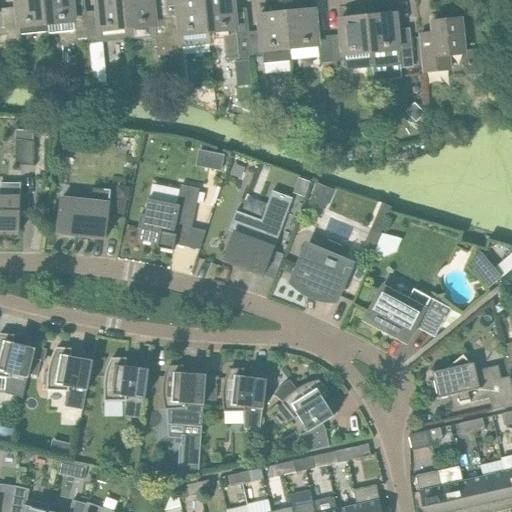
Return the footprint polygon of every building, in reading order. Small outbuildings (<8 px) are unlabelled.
[(16,0),(17,7),(6,8),(9,47),(22,45),(20,34),(46,32),(46,30),(43,0),(16,0)] [(43,0),(46,30),(46,32),(49,31),(76,29),(77,39),(88,38),(85,12),(86,12),(84,0),(43,0)] [(88,44),(102,42),(128,40),(127,28),(124,0),(97,0),(98,11),(86,12),(85,12),(88,38),(88,44)] [(153,0),(124,0),(127,28),(128,43),(156,40),(157,53),(169,51),(166,16),(155,17),(153,0)] [(177,0),(179,15),(166,16),(169,51),(171,70),(184,69),(182,50),(209,47),(208,33),(208,32),(205,0),(177,0)] [(233,0),(205,0),(208,32),(224,31),(227,61),(252,58),(249,32),(237,33),(233,0)] [(0,47),(9,47),(6,8),(0,8),(0,47)] [(315,9),(287,12),(291,47),(318,44),(320,62),(332,61),(329,36),(318,37),(315,9)] [(291,47),(287,12),(259,15),(261,31),(249,32),(252,58),(266,57),(266,63),(292,61),(291,47)] [(373,67),(399,64),(399,67),(414,66),(410,28),(397,29),(396,13),(368,16),(371,51),(373,67)] [(371,51),(368,16),(340,19),(342,35),(329,36),(332,61),(345,60),(344,54),(371,51)] [(420,34),(422,54),(424,70),(450,68),(449,53),(465,52),(462,19),(433,22),(434,33),(420,34)] [(76,29),(49,31),(51,42),(77,39),(76,29)] [(469,50),(471,74),(483,73),(480,49),(469,50)] [(235,72),(250,70),(249,60),(234,62),(235,72)] [(53,68),(52,76),(65,77),(66,69),(53,68)] [(177,89),(177,100),(187,100),(186,88),(177,89)] [(408,115),(416,123),(425,115),(416,106),(408,115)] [(33,165),(33,141),(16,139),(16,165),(33,165)] [(223,156),(208,152),(204,168),(220,171),(223,156)] [(299,179),(294,193),(305,197),(310,183),(311,181),(299,177),(299,179)] [(0,231),(20,232),(21,212),(21,183),(1,183),(1,196),(0,195),(0,231)] [(118,185),(117,195),(127,197),(128,187),(118,185)] [(138,227),(143,228),(140,240),(159,244),(158,248),(173,251),(178,227),(191,230),(200,189),(181,185),(177,204),(149,199),(145,215),(141,214),(138,227)] [(62,197),(60,214),(58,234),(78,236),(79,233),(86,234),(87,237),(106,239),(111,190),(92,188),(91,200),(62,197)] [(380,208),(364,246),(374,250),(390,211),(393,206),(383,202),(380,208)] [(264,276),(271,257),(279,235),(263,229),(259,240),(234,231),(224,261),(264,276)] [(292,282),(325,296),(337,301),(352,264),(340,259),(344,249),(324,241),(320,250),(308,245),(292,282)] [(502,277),(482,252),(469,263),(489,288),(502,277)] [(285,259),(282,267),(290,270),(293,262),(285,259)] [(408,342),(417,324),(431,298),(414,289),(409,299),(383,286),(365,320),(408,342)] [(23,397),(31,363),(36,344),(23,341),(21,347),(14,345),(15,335),(0,333),(0,376),(7,377),(5,393),(23,397)] [(35,346),(32,359),(44,362),(47,349),(35,346)] [(47,385),(47,390),(66,391),(65,407),(83,410),(90,376),(93,356),(79,354),(78,360),(71,358),(72,348),(57,347),(51,359),(48,372),(44,372),(43,385),(47,385)] [(464,355),(446,369),(433,372),(439,397),(437,398),(437,399),(453,395),(455,405),(453,405),(453,406),(490,398),(492,410),(511,405),(511,382),(510,376),(501,378),(498,365),(476,370),(464,355)] [(105,377),(104,387),(105,401),(124,401),(124,417),(142,419),(149,365),(135,363),(134,369),(127,368),(127,358),(112,358),(108,367),(105,377)] [(189,425),(202,426),(204,398),(204,390),(205,382),(206,370),(192,369),(192,376),(184,375),(184,365),(169,366),(165,376),(163,387),(163,398),(166,409),(168,409),(169,424),(189,425)] [(245,412),(245,429),(260,431),(267,375),(253,373),(252,379),(245,379),(245,368),(230,369),(226,379),(223,390),(223,401),(225,412),(245,412)] [(307,432),(320,423),(337,413),(330,401),(325,404),(321,398),(329,391),(319,380),(309,383),(299,388),(290,395),(282,403),(295,419),(300,415),(303,419),(300,421),(307,432)] [(204,390),(204,398),(216,399),(217,382),(205,382),(204,390)] [(511,423),(511,411),(502,414),(504,425),(511,423)] [(483,418),(471,421),(474,432),(485,429),(483,418)] [(474,432),(471,421),(460,423),(462,435),(474,432)] [(15,432),(0,428),(0,442),(11,446),(15,432)] [(440,428),(429,430),(432,442),(443,439),(440,428)] [(432,442),(429,430),(417,433),(420,444),(432,442)] [(368,444),(346,449),(348,460),(371,455),(368,444)] [(346,449),(324,454),(327,465),(348,460),(346,449)] [(327,465),(324,454),(303,459),(306,470),(327,465)] [(303,459),(282,463),(285,475),(306,470),(303,459)] [(285,475),(282,463),(271,466),(273,477),(285,475)] [(134,478),(144,481),(147,467),(138,464),(134,478)] [(460,469),(439,474),(447,511),(469,511),(463,482),(460,469)] [(240,473),(243,484),(254,482),(252,470),(240,473)] [(100,471),(97,478),(105,481),(107,473),(100,471)] [(447,511),(439,474),(439,471),(416,476),(424,511),(447,511)] [(511,504),(505,472),(484,477),(491,511),(494,511),(511,508),(511,504)] [(243,484),(240,473),(229,476),(231,487),(243,484)] [(491,511),(484,477),(463,482),(469,511),(491,511)] [(198,483),(200,494),(212,491),(209,480),(198,483)] [(200,494),(198,483),(186,485),(189,497),(200,494)] [(0,511),(10,511),(15,486),(0,484),(0,487),(0,511)] [(186,485),(177,488),(177,491),(179,499),(189,497),(186,485)] [(358,506),(359,511),(382,511),(376,485),(354,490),(358,506)] [(30,489),(15,486),(10,511),(46,511),(49,505),(27,499),(30,489)] [(49,505),(46,511),(84,511),(87,504),(73,500),(69,511),(53,511),(48,511),(49,505)] [(315,511),(313,502),(292,507),(292,508),(293,511),(315,511)]
